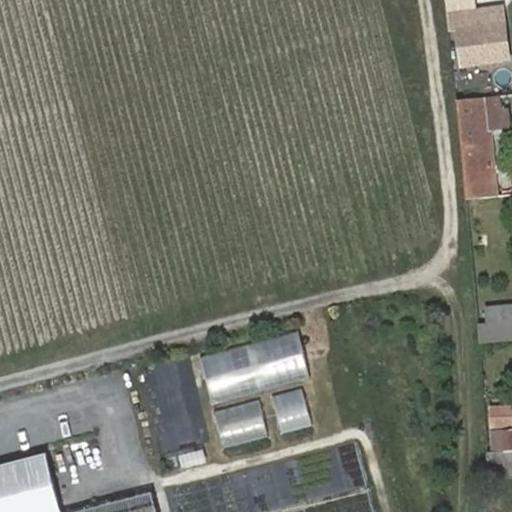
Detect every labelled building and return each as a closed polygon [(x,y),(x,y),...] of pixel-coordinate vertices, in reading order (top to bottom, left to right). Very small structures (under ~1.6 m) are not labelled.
[(454,0),(462,69),(510,61),(503,10),(477,14),(475,0),(454,0)] [(468,121),(476,199),(496,197),(502,197),(494,129),(511,126),(511,109),(506,110),(504,96),(501,97),(462,100),(464,122),(468,121)] [(511,306),(504,307),(491,308),(493,324),(506,323),(511,322),(511,306)] [(493,324),(484,324),(486,343),(511,341),(511,322),(506,323),(493,324)] [(298,332),(199,357),(211,405),(310,380),(298,332)] [(272,396),(283,431),(315,421),(304,386),(272,396)] [(264,400),(221,404),(224,440),(267,437),(264,400)] [(511,464),(511,429),(494,429),(495,465),(511,464)] [(49,452),(0,464),(0,511),(64,511),(59,489),(49,452)]
